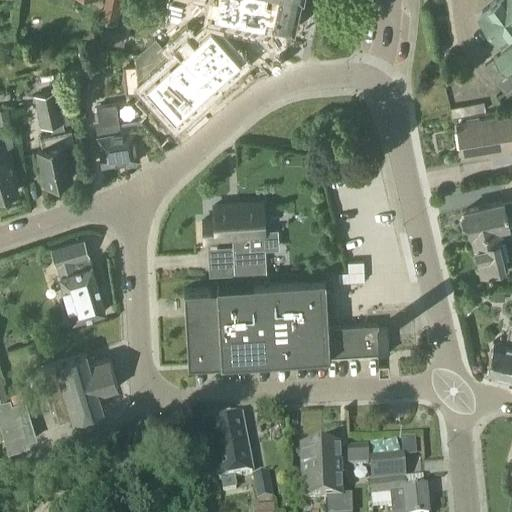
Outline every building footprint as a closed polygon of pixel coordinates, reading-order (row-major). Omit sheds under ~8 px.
[(117,20),(121,2),(125,3),(126,0),(104,0),(101,17),(117,20)] [(218,0),(215,16),(264,26),(266,19),(270,20),(272,20),(272,19),(276,0),(218,0)] [(276,0),(272,19),(294,24),(295,23),(296,18),(306,20),(310,0),(276,0)] [(511,0),(495,0),(477,15),(487,28),(483,31),(497,50),(511,39),(511,0)] [(180,52),(146,82),(175,115),(239,59),(210,26),(195,39),(186,29),(171,42),(180,52)] [(101,39),(123,42),(125,29),(103,27),(101,39)] [(511,44),(484,66),(497,82),(511,70),(511,44)] [(138,52),(143,58),(152,51),(146,45),(138,52)] [(78,51),(78,73),(93,73),(93,51),(78,51)] [(157,56),(152,51),(143,58),(146,61),(148,64),(157,56)] [(140,66),(146,61),(143,58),(138,52),(134,56),(133,57),(134,58),(135,68),(136,70),(140,66)] [(162,62),(157,56),(148,64),(153,69),(162,62)] [(148,74),(153,69),(148,64),(146,61),(140,66),(148,74)] [(137,84),(148,74),(140,66),(136,70),(137,84)] [(511,70),(497,82),(505,94),(511,89),(511,70)] [(447,73),(441,74),(444,86),(450,84),(447,73)] [(36,95),(42,125),(51,123),(61,121),(62,121),(56,91),(36,95)] [(143,110),(149,105),(139,94),(138,93),(139,96),(139,97),(135,101),(143,110)] [(95,123),(97,135),(101,163),(123,160),(127,164),(134,163),(137,158),(138,158),(134,128),(119,131),(115,103),(96,106),(99,122),(95,123)] [(453,108),(454,118),(484,114),(482,103),(453,108)] [(138,120),(142,124),(155,112),(149,105),(143,110),(138,120)] [(0,108),(0,123),(9,121),(6,108),(0,108)] [(155,112),(142,124),(160,144),(174,132),(155,112)] [(511,114),(457,124),(462,157),(511,148),(511,114)] [(61,121),(51,123),(53,132),(39,135),(42,147),(37,148),(44,183),(72,177),(65,144),(74,142),(71,129),(63,130),(61,121)] [(8,156),(7,156),(5,151),(14,148),(9,131),(0,133),(0,192),(17,188),(8,156)] [(471,234),(473,234),(509,225),(510,225),(511,224),(511,198),(503,201),(503,200),(465,209),(466,212),(462,218),(465,228),(470,231),(471,234)] [(214,219),(202,219),(203,243),(215,243),(215,238),(230,237),(232,277),(236,277),(265,276),(264,247),(252,247),(251,235),(265,234),(263,202),(214,205),(214,219)] [(509,225),(473,234),(482,271),(507,265),(507,264),(511,263),(511,236),(509,225),(510,225),(509,225)] [(51,249),(72,320),(104,310),(84,239),(51,249)] [(322,290),(321,281),(267,284),(237,286),(184,288),(187,363),(388,353),(388,338),(386,328),(378,328),(377,323),(324,326),(323,310),(331,310),(330,290),(322,290)] [(490,300),(500,301),(500,292),(490,291),(490,300)] [(509,377),(511,365),(511,323),(511,324),(506,344),(494,341),(486,371),(509,377)] [(57,361),(74,416),(102,408),(98,393),(117,388),(108,357),(88,363),(85,352),(57,361)] [(74,416),(57,361),(42,365),(48,384),(43,385),(51,413),(56,411),(59,421),(74,416)] [(9,399),(8,400),(0,402),(0,427),(9,456),(25,451),(23,444),(38,439),(27,401),(11,406),(9,399)] [(209,423),(216,458),(248,452),(242,418),(209,423)] [(323,449),(325,500),(342,500),(340,448),(323,449)] [(325,500),(323,449),(301,450),(303,501),(325,500)] [(348,449),(348,465),(368,465),(368,449),(348,449)] [(248,452),(216,458),(220,481),(221,481),(224,491),(236,489),(234,478),(252,475),(248,452)] [(403,479),(402,458),(370,461),(371,481),(403,479)] [(252,477),(257,501),(272,499),(267,475),(252,477)] [(405,492),(403,479),(371,481),(373,497),(389,495),(390,511),(427,511),(425,490),(405,492)]
